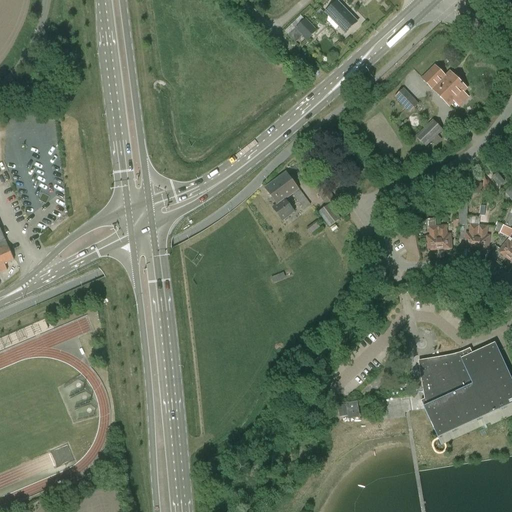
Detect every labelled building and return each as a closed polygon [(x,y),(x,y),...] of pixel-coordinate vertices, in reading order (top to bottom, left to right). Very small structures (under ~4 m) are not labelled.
[(345,34),(357,23),(337,2),(325,13),(345,34)] [(302,37),(306,41),(317,31),(306,19),(295,28),(296,29),(289,36),(295,43),(302,37)] [(421,79),(432,90),(446,77),(435,66),(421,79)] [(446,77),(432,90),(451,109),(470,90),(451,71),(446,77)] [(414,100),(405,108),(410,113),(419,105),(414,100)] [(426,147),(443,130),(433,120),(416,137),(426,147)] [(304,210),(310,205),(300,191),(286,173),(265,189),(277,206),(273,209),(282,221),(294,212),(285,200),(293,195),(304,210)] [(500,185),(505,181),(497,173),(493,177),(500,185)] [(493,185),(485,176),(484,190),(489,190),(493,185)] [(326,208),(330,204),(336,201),(320,177),(311,184),(326,208)] [(330,204),(326,208),(318,213),(329,228),(341,219),(330,204)] [(467,225),(468,205),(459,204),(459,225),(467,225)] [(495,231),(500,233),(503,225),(498,223),(495,231)] [(464,248),(476,249),(479,226),(470,225),(469,234),(466,233),(464,248)] [(509,227),(503,225),(500,233),(505,235),(509,227)] [(446,226),(437,227),(440,250),(452,249),(450,234),(447,235),(446,226)] [(487,227),(479,226),(476,249),(488,251),(490,234),(487,233),(487,227)] [(5,264),(14,260),(0,227),(0,273),(8,270),(5,264)] [(440,250),(437,227),(429,228),(430,236),(426,237),(428,252),(440,250)] [(498,252),(507,260),(511,254),(511,240),(510,243),(507,240),(498,252)] [(286,278),(283,273),(271,278),(273,283),(286,278)] [(490,424),(511,413),(511,380),(495,343),(472,353),(470,348),(461,352),(453,354),(445,356),(417,360),(424,399),(420,400),(440,445),(489,423),(490,424)] [(346,403),(346,405),(338,406),(339,417),(348,416),(348,418),(357,416),(355,402),(346,403)]
